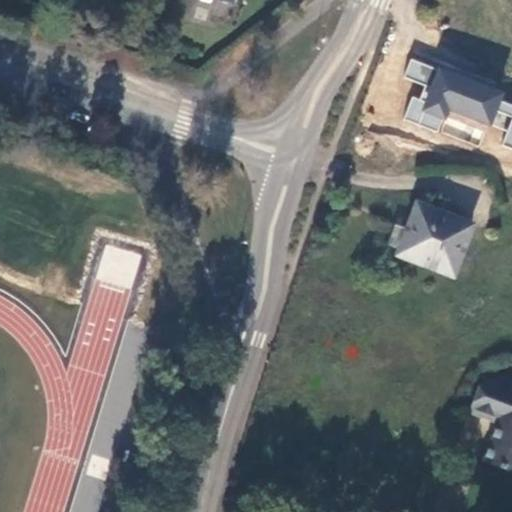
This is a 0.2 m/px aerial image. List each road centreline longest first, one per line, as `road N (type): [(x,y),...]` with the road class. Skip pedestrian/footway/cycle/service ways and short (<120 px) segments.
road 1 (tertiary): [(199,511),(266,287),(271,230),(295,155)]
road 2 (tertiary): [(295,155),(0,67)]
road 3 (tertiary): [(295,155),(317,92),(367,0)]
